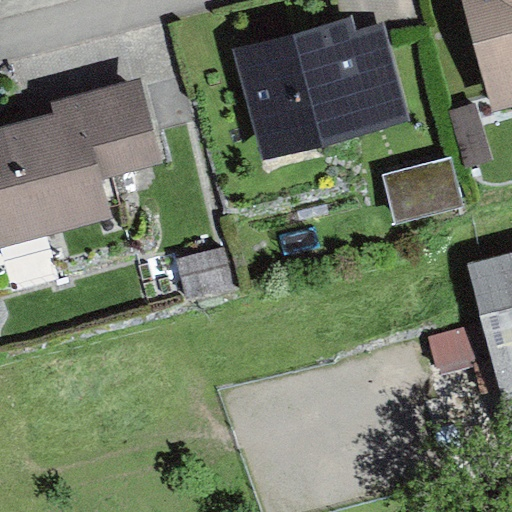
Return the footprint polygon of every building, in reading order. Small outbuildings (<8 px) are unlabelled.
[(511,0),(462,0),(494,116),(511,111),(511,0)] [(353,25),(238,57),(268,165),(412,125),(385,27),(356,35),(353,25)] [(54,126),(0,139),(0,254),(118,225),(106,179),(162,165),(141,83),(49,107),(54,126)] [(477,106),(452,113),(466,164),(492,157),(477,106)] [(454,163),(386,179),(398,229),(466,212),(454,163)] [(223,249),(178,262),(190,304),(235,292),(223,249)] [(511,261),(471,272),(511,430),(511,261)]
